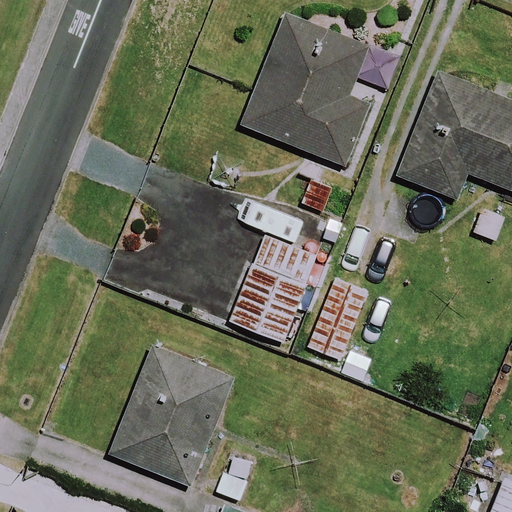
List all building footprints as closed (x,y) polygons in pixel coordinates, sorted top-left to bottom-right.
[(326,35),(282,17),(239,126),(342,166),(381,66),(360,57),(366,43),(329,29),(326,35)] [(511,104),(437,75),(397,176),(455,200),(466,173),(511,191),(511,104)] [(316,257),(262,235),(228,323),(282,344),(316,257)] [(367,292),(331,278),(305,348),(341,362),(367,292)] [(232,383),(153,348),(108,453),(187,487),(232,383)] [(253,466),(229,456),(215,493),(239,502),(253,466)] [(511,511),(511,480),(503,477),(489,511),(511,511)]
